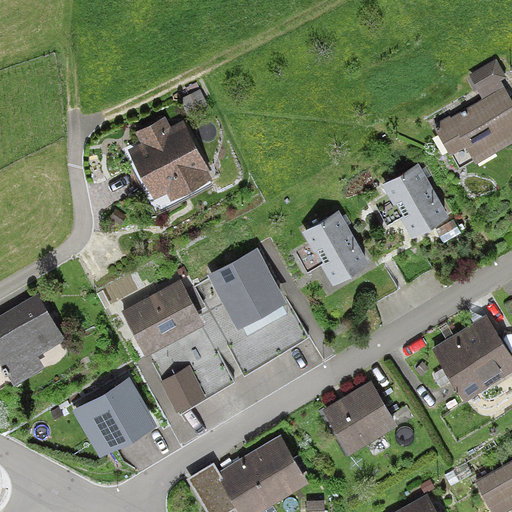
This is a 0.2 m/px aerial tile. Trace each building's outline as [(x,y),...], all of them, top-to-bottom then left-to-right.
[(438,129),(455,160),(473,150),(484,170),(511,154),(511,87),(498,62),(470,77),(484,103),(438,129)] [(157,148),(130,163),(155,209),(171,201),(179,215),(224,191),(190,128),(173,137),(166,123),(149,132),(157,148)] [(388,189),(423,246),(459,224),(424,167),(388,189)] [(305,236),(339,293),(377,270),(344,214),(305,236)] [(209,279),(241,335),(293,305),(261,250),(209,279)] [(125,309),(153,359),(210,326),(181,277),(125,309)] [(0,357),(19,392),(53,373),(45,358),(68,345),(42,298),(0,320),(0,357)] [(438,352),(473,407),(511,382),(511,347),(493,317),(438,352)] [(327,411),(352,455),(401,427),(376,384),(327,411)] [(129,386),(79,414),(101,454),(152,426),(129,386)] [(234,511),(242,508),(243,511),(260,511),(307,487),(282,439),(227,468),(232,477),(202,493),(212,511),(234,511)] [(511,511),(511,461),(481,480),(500,511),(511,511)] [(408,511),(439,511),(431,499),(408,511)]
